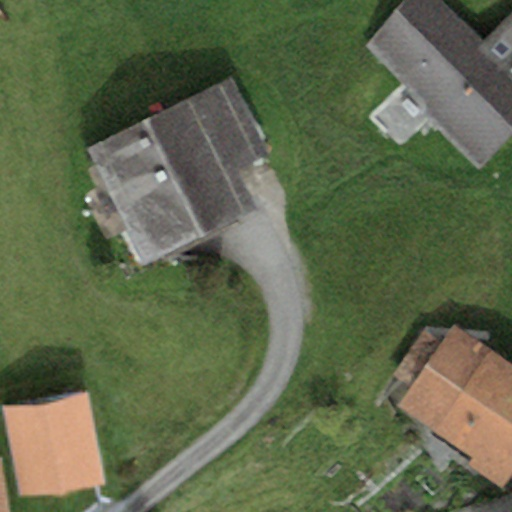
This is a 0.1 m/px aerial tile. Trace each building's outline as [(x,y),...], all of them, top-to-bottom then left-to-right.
[(511,31),(491,52),(438,0),(416,0),(365,50),(484,170),(511,142),(511,31)] [(234,96),(107,150),(153,257),(250,216),(235,181),(265,168),(234,96)] [(511,372),(459,334),(400,413),(505,490),(511,480),(511,372)] [(86,381),(2,397),(18,485),(102,470),(86,381)] [(16,511),(5,446),(0,447),(0,511),(16,511)]
